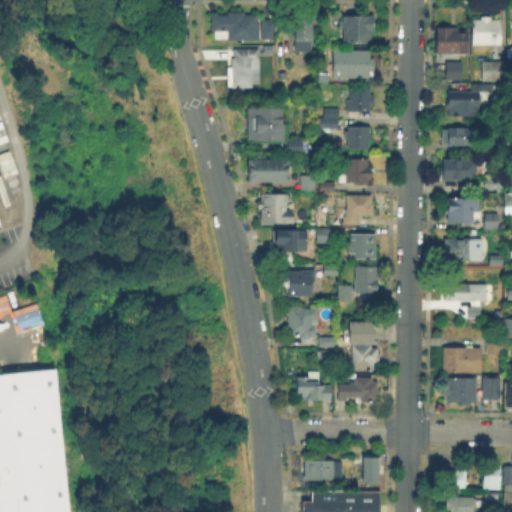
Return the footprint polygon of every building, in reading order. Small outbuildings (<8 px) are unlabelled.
[(250,12),(250,15),(256,15),(256,26),(258,26),(258,40),(216,40),(216,31),(214,31),(214,15),(234,15),(234,12),(250,12)] [(373,18),(372,42),(343,42),(343,28),(338,28),(338,20),(343,20),(343,18),(373,18)] [(492,18),(492,20),(501,20),(501,45),(483,45),(483,56),(471,56),(472,20),(482,20),(482,18),(492,18)] [(276,41),(263,41),(263,20),(276,21),(276,41)] [(312,52),(296,52),(296,20),(312,20),(312,52)] [(465,30),(465,35),(467,35),(467,47),(465,47),(465,51),(437,51),(437,30),(465,30)] [(348,47),(348,51),(369,51),(369,63),(374,63),(374,78),(333,78),(333,47),(348,47)] [(258,50),(258,61),(259,61),(259,81),(254,81),(254,88),(233,88),(233,60),(236,60),(236,50),(258,50)] [(462,70),(449,70),(449,56),(462,56),(462,70)] [(505,81),(483,81),(483,62),(505,62),(505,81)] [(480,104),(480,115),(449,115),(449,107),(448,107),(448,93),(472,93),(472,85),(492,85),(492,93),(488,93),(487,104),(480,104)] [(372,89),(372,96),(374,96),(374,106),(372,106),(372,107),(369,107),(369,112),(348,112),(348,101),(350,101),(350,89),(372,89)] [(283,109),(283,131),(286,131),(286,141),(256,141),(256,144),(248,144),(248,141),(248,131),(249,109),(283,109)] [(337,130),(322,130),(322,109),(337,110),(337,130)] [(369,128),(369,151),(345,150),(339,150),(339,136),(346,136),(346,128),(369,128)] [(470,145),(444,145),(444,130),(470,130),(470,145)] [(302,153),(289,153),(289,140),(302,140),(302,153)] [(463,159),(463,162),(476,162),(476,180),(451,180),(443,180),(443,159),(463,159)] [(370,183),(340,183),(340,160),(370,161),(370,183)] [(288,184),(248,183),(248,162),(288,162),(288,184)] [(314,192),(303,192),(303,177),(314,177),(314,192)] [(502,189),(487,189),(487,179),(502,179),(502,189)] [(502,212),(511,212),(511,191),(503,191),(502,212)] [(288,210),(288,211),(293,211),(293,223),(262,222),(262,210),(260,210),(260,196),(288,196),(288,210)] [(360,226),(347,226),(348,196),(373,196),(373,218),(360,218),(360,226)] [(473,223),(450,223),(450,201),(480,201),(479,217),(473,217),(473,223)] [(499,228),(485,228),(485,215),(499,215),(499,228)] [(306,252),(268,252),(268,229),(306,229),(306,252)] [(331,243),(318,243),(318,229),(331,229),(331,243)] [(376,259),(350,258),(350,235),(376,235),(376,259)] [(473,261),(444,261),(445,239),(473,239),(473,261)] [(487,267),(487,256),(502,256),(502,267),(487,267)] [(337,276),(325,276),(325,265),(337,265),(337,276)] [(377,291),(356,291),(356,269),(377,269),(377,291)] [(310,295),(282,294),(282,272),(315,272),(315,280),(310,280),(310,295)] [(480,303),(447,303),(447,285),(480,285),(480,303)] [(352,301),(339,301),(339,286),(352,286),(352,301)] [(0,312),(9,310),(3,294),(0,294),(0,312)] [(42,324),(34,302),(7,311),(14,333),(42,324)] [(312,321),(312,327),(315,327),(315,337),(288,337),(288,306),(316,306),(315,321),(312,321)] [(511,316),(503,316),(503,336),(511,336),(511,316)] [(351,347),(344,347),(344,331),(351,331),(351,323),(372,323),(372,347),(351,347)] [(334,348),(321,348),(321,338),(334,338),(334,348)] [(504,356),(488,356),(488,341),(504,341),(504,356)] [(480,373),(444,373),(444,349),(480,349),(480,373)] [(373,370),(350,370),(350,350),(377,350),(377,366),(373,366),(373,370)] [(332,361),(323,361),(323,351),(332,351),(332,361)] [(0,511),(0,374),(53,369),(67,511),(0,511)] [(319,374),(319,386),(330,386),(330,401),(302,401),(302,394),(297,394),(297,378),(309,378),(309,374),(319,374)] [(369,376),(369,380),(374,380),(374,400),(357,400),(357,396),(344,395),(344,399),(335,399),(335,383),(351,383),(351,375),(369,376)] [(499,399),(485,399),(485,377),(499,377),(499,399)] [(475,382),(475,405),(450,405),(450,396),(444,396),(444,385),(450,385),(450,381),(475,382)] [(511,385),(503,385),(502,405),(511,405),(511,385)] [(375,481),(359,481),(359,455),(375,456),(375,481)] [(337,482),(307,482),(307,460),(338,460),(337,482)] [(481,492),(482,467),(501,467),(501,492),(481,492)] [(511,467),(511,485),(503,485),(503,467),(511,467)] [(465,490),(441,489),(441,471),(473,472),(473,485),(465,485),(465,490)] [(511,490),(501,491),(501,505),(511,504),(511,490)] [(379,491),(379,501),(380,501),(380,511),(303,511),(303,503),(311,503),(311,491),(379,491)] [(484,502),(484,493),(498,493),(498,502),(484,502)] [(474,511),(448,511),(448,498),(474,498),(474,511)]
